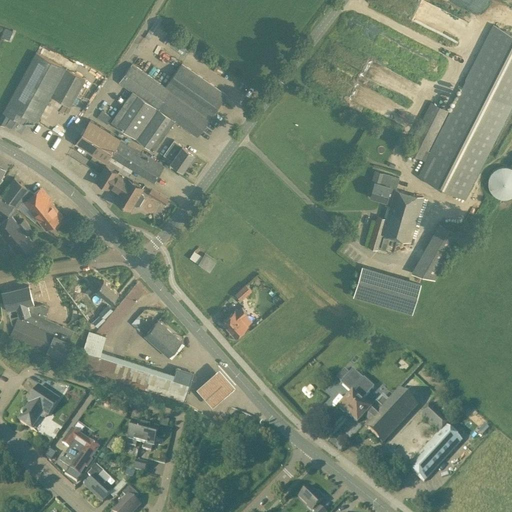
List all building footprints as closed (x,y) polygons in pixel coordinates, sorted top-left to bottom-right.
[(379,0),(378,4),(394,9),(396,0),(400,0),(413,5),(414,0),(379,0)] [(466,79),(429,151),(428,151),(448,110),(430,101),(405,151),(425,160),(418,176),(465,200),(477,176),(511,105),(511,33),(493,24),(466,79)] [(8,38),(11,30),(4,27),(1,36),(8,38)] [(85,79),(66,68),(36,52),(3,112),(23,123),(27,116),(37,121),(51,96),(70,106),(85,79)] [(197,137),(210,118),(227,94),(181,63),(165,86),(132,63),(118,82),(131,91),(110,121),(153,151),(174,121),(197,137)] [(112,117),(101,110),(96,118),(107,125),(112,117)] [(106,162),(110,155),(154,182),(164,165),(120,139),(121,138),(90,119),(75,143),(106,162)] [(182,145),(182,146),(173,140),(163,155),(172,160),(171,162),(183,170),(194,154),(182,145)] [(143,195),(140,192),(143,188),(118,173),(118,172),(106,165),(97,180),(119,194),(116,199),(130,208),(133,204),(136,206),(139,205),(144,198),(143,195)] [(490,173),(488,178),(488,183),(489,187),(491,192),(495,195),(499,198),(504,198),(509,198),(511,196),(511,168),(506,166),(502,166),(497,168),(493,170),(490,173)] [(376,215),(367,246),(378,249),(382,234),(411,242),(413,235),(415,228),(424,197),(396,189),(400,177),(385,173),(375,170),(369,187),(372,188),(370,196),(386,200),(385,204),(389,205),(386,218),(376,215)] [(14,177),(0,195),(16,207),(20,202),(24,201),(38,219),(46,229),(63,216),(41,188),(34,193),(29,190),(30,189),(14,177)] [(149,188),(146,193),(163,203),(166,198),(149,188)] [(0,213),(6,218),(0,222),(0,231),(22,258),(37,245),(28,234),(33,230),(23,218),(18,222),(12,215),(18,209),(16,207),(0,195),(0,194),(0,213)] [(435,222),(408,273),(434,278),(436,275),(439,258),(445,247),(449,240),(451,230),(435,222)] [(205,252),(202,256),(194,251),(190,257),(210,271),(217,261),(205,252)] [(351,298),(410,311),(417,279),(358,266),(351,298)] [(104,281),(101,283),(98,281),(86,292),(90,296),(97,290),(111,303),(119,293),(104,281)] [(252,290),(245,284),(235,294),(241,300),(252,290)] [(33,303),(34,303),(29,285),(3,292),(8,310),(18,307),(20,316),(10,318),(13,329),(10,336),(63,358),(73,330),(57,323),(45,318),(49,307),(42,304),(34,306),(33,303)] [(104,318),(113,309),(108,304),(99,313),(100,314),(92,322),(97,327),(105,319),(104,318)] [(235,310),(222,322),(235,336),(248,325),(248,324),(242,318),(246,314),(247,313),(241,306),(236,311),(235,310)] [(182,341),(158,321),(145,336),(168,356),(182,341)] [(89,332),(78,369),(185,402),(193,375),(177,370),(174,378),(151,371),(153,367),(102,351),(107,337),(89,332)] [(219,371),(196,390),(212,409),(235,389),(219,371)] [(339,382),(346,374),(342,371),(335,379),(339,382)] [(352,395),(340,408),(358,424),(364,418),(369,423),(382,408),(377,403),(371,408),(365,403),(364,404),(362,402),(375,388),(364,378),(363,380),(353,371),(350,375),(342,383),(341,384),(352,395)] [(33,399),(19,421),(32,430),(40,417),(42,419),(46,418),(49,413),(50,413),(59,400),(39,387),(32,399),(33,399)] [(369,423),(364,428),(365,429),(383,445),(419,407),(400,390),(400,389),(388,401),(382,408),(369,423)] [(431,404),(420,417),(438,434),(445,426),(450,421),(449,420),(454,415),(450,412),(445,407),(440,412),(431,404)] [(133,422),(130,431),(128,432),(127,437),(128,439),(128,440),(129,440),(128,446),(136,448),(137,442),(141,443),(146,426),(133,422)] [(146,426),(141,443),(145,444),(143,450),(151,452),(153,446),(154,447),(158,429),(146,426)] [(438,434),(408,467),(425,482),(462,442),(445,426),(438,434)] [(72,430),(62,443),(70,449),(66,455),(75,461),(70,468),(71,469),(80,475),(86,467),(88,469),(93,461),(91,460),(99,448),(72,430)] [(115,439),(108,449),(113,453),(120,443),(115,439)] [(46,449),(42,456),(49,460),(53,453),(46,449)] [(134,471),(145,474),(147,465),(136,462),(134,471)] [(93,480),(87,487),(103,503),(110,496),(114,492),(106,484),(111,479),(104,472),(97,466),(92,471),(88,475),(93,480)] [(127,469),(124,475),(133,479),(136,472),(127,469)] [(69,482),(76,488),(81,483),(74,477),(69,482)] [(123,494),(127,498),(113,511),(134,511),(141,506),(134,500),(139,495),(129,487),(123,494)] [(324,511),(318,505),(324,499),(318,493),(317,494),(310,487),(299,498),(308,506),(307,507),(312,511),(313,511),(324,511)]
